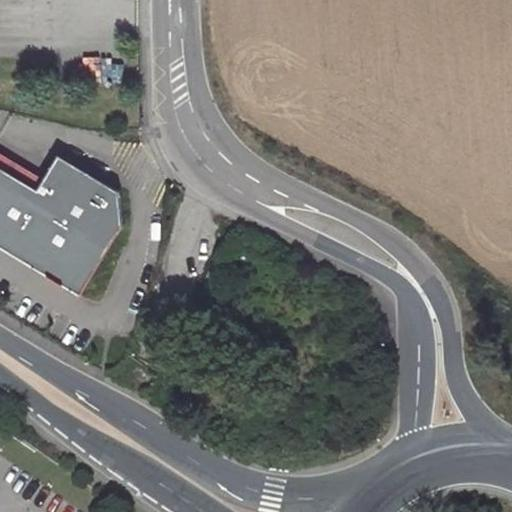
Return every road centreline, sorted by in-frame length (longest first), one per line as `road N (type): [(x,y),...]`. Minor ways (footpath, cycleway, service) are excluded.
road 1 (primary): [(368,501),(306,503),(240,488),(0,341)]
road 2 (unclassified): [(175,0),(176,84),(183,119),(201,149),(268,199),(412,280)]
road 3 (primary): [(0,372),(59,421),(201,511)]
road 4 (unclassified): [(503,456),(456,370),(448,327),(412,280)]
road 5 (unclassified): [(412,280),(427,334),(426,378),(407,469)]
